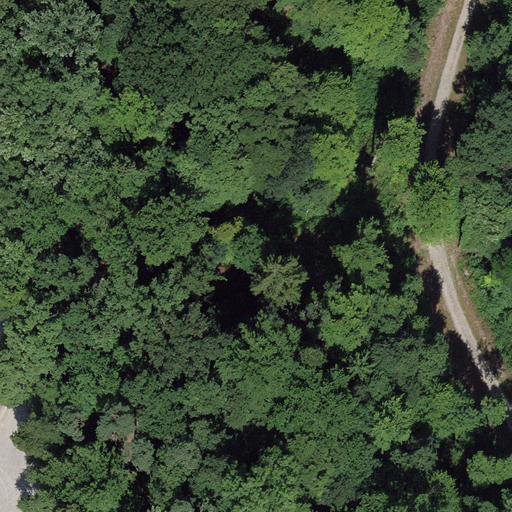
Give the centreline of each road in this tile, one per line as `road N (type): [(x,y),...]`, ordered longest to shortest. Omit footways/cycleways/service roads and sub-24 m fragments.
road 1 (track): [(472,0),(438,118),(430,198),(443,292),(511,420)]
road 2 (unclassified): [(0,294),(41,511)]
